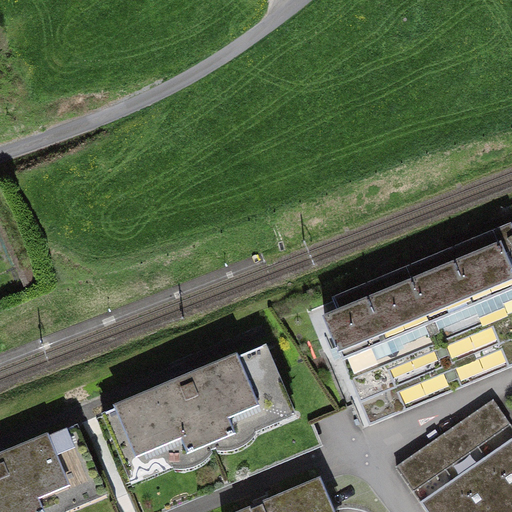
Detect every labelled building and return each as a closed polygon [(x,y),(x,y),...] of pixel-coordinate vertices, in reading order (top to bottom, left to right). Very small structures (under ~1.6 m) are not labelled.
[(511,280),(501,253),(328,321),(369,426),(511,369),(511,280)] [(273,346),(106,415),(135,485),(302,416),(273,346)] [(511,433),(493,407),(462,429),(511,500),(511,433)] [(83,426),(0,460),(0,511),(71,511),(112,496),(83,426)] [(511,511),(511,500),(462,429),(431,450),(473,511),(511,511)] [(473,511),(431,450),(399,472),(427,511),(473,511)] [(341,511),(327,479),(246,511),(341,511)]
